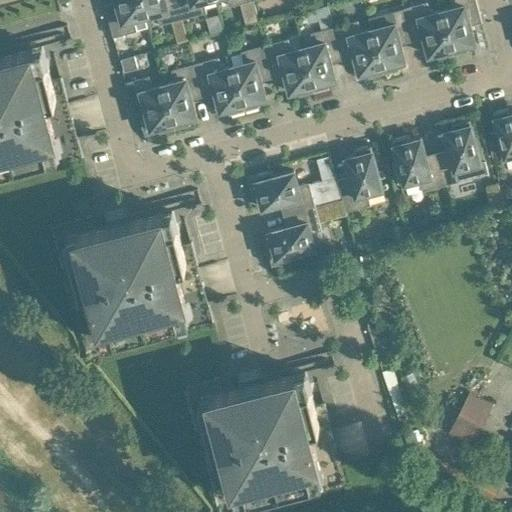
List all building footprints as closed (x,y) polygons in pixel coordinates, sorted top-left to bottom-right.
[(145,15),(141,0),(116,0),(118,6),(106,10),(113,36),(137,29),(134,19),(145,15)] [(141,0),(145,15),(157,12),(160,24),(182,18),(177,0),(141,0)] [(177,0),(182,18),(206,11),(203,0),(177,0)] [(469,18),(480,15),(476,0),(450,0),(452,6),(442,9),(453,53),(469,49),(467,44),(475,41),(470,24),(469,18)] [(453,53),(442,9),(429,12),(426,1),(403,7),(406,18),(407,18),(411,33),(422,30),(429,54),(436,52),(438,57),(453,53)] [(406,18),(403,7),(381,13),(384,24),(372,27),(384,71),(399,67),(398,62),(405,60),(399,36),(411,33),(407,18),(406,18)] [(384,71),(372,27),(360,31),(357,20),(334,26),(337,37),(341,52),(353,49),(359,72),(367,70),(368,76),(384,71)] [(337,37),(334,26),(310,32),(313,43),(302,46),(314,90),(329,86),(328,81),(336,78),(330,55),(341,52),(337,37)] [(314,90),(302,46),(290,49),(287,38),(264,44),(267,55),(268,55),(272,70),(283,67),(289,91),(297,89),(299,94),(314,90)] [(0,180),(83,158),(78,138),(72,115),(68,101),(61,76),(60,76),(51,78),(42,44),(1,55),(0,50),(0,180)] [(267,55),(264,44),(242,50),(244,60),(232,63),(245,108),(260,104),(259,99),(266,97),(260,73),(272,70),(268,55),(267,55)] [(245,108),(232,63),(222,66),(219,56),(195,62),(202,89),(214,86),(220,109),(228,107),(229,113),(245,108)] [(190,92),(202,89),(195,62),(172,69),(175,80),(163,83),(175,127),(190,123),(189,118),(197,115),(190,92)] [(175,127),(163,83),(152,86),(149,75),(125,81),(132,107),(144,104),(150,128),(158,126),(160,131),(175,127)] [(511,112),(510,107),(493,111),(504,156),(511,153),(511,112)] [(449,147),(437,151),(446,183),(469,177),(489,172),(486,159),(481,160),(470,117),(452,122),(454,127),(444,130),(447,142),(449,147)] [(422,189),(446,183),(437,151),(426,154),(421,136),(411,139),(410,133),(392,138),(404,182),(419,178),(422,189)] [(370,203),(367,192),(383,188),(371,144),(353,148),(355,154),(345,156),(352,180),(339,184),(343,197),(346,210),(370,203)] [(272,169),(248,176),(254,198),(260,197),(262,206),(286,200),(289,212),(315,205),(343,197),(339,184),(337,174),(309,182),(309,181),(298,184),(294,169),(273,175),(272,169)] [(322,228),(315,205),(289,212),(292,224),(269,230),(271,240),(266,241),(272,264),(295,258),(293,252),(314,246),(310,231),(322,228)] [(202,280),(198,265),(191,240),(191,241),(182,243),(172,208),(132,219),(129,220),(126,219),(123,219),(121,219),(119,220),(116,221),(113,222),(111,223),(110,224),(109,225),(101,227),(66,237),(75,271),(66,274),(65,274),(87,356),(214,323),(208,302),(202,280)] [(333,258),(353,252),(348,233),(327,239),(333,258)] [(355,282),(367,278),(359,255),(347,260),(355,282)] [(336,444),(331,427),(325,402),(324,402),(314,404),(305,370),(265,380),(263,381),(259,380),(256,380),(253,381),(251,381),(249,382),(246,383),(245,384),(242,386),(234,389),(199,398),(209,433),(199,435),(198,435),(218,511),(240,511),(346,484),(336,444)] [(494,402),(470,390),(460,411),(449,431),(473,443),(483,422),(494,402)] [(457,481),(463,469),(431,454),(427,466),(457,481)] [(498,487),(463,469),(457,481),(493,499),(498,487)]
